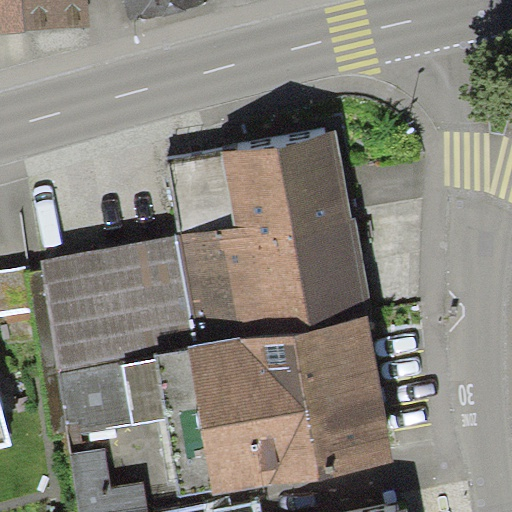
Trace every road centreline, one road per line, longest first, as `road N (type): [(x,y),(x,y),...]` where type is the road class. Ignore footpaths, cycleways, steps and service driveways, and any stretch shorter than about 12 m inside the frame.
road 1 (tertiary): [(501,0),(0,127)]
road 2 (residential): [(511,115),(493,161),(483,289),(511,511)]
